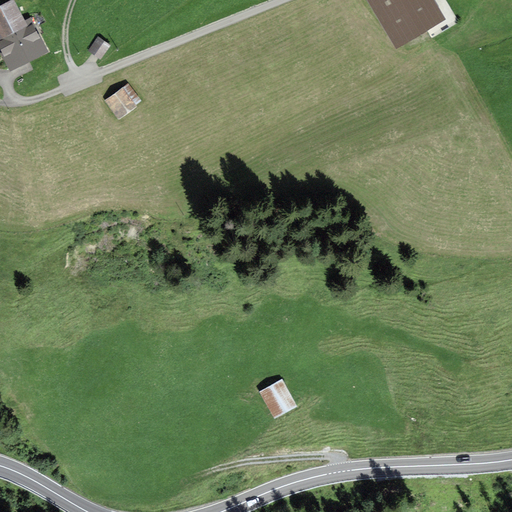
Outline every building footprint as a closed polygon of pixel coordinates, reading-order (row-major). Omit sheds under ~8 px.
[(0,33),(25,21),(13,0),(12,0),(0,6),(0,33)] [(366,0),(397,51),(447,21),(434,0),(366,0)] [(49,53),(31,17),(25,21),(0,33),(0,53),(10,73),(49,53)] [(101,61),(111,46),(98,37),(87,52),(101,61)] [(142,102),(129,84),(104,101),(119,121),(137,108),(136,106),(142,102)] [(276,421),(299,408),(283,379),(260,393),(276,421)]
